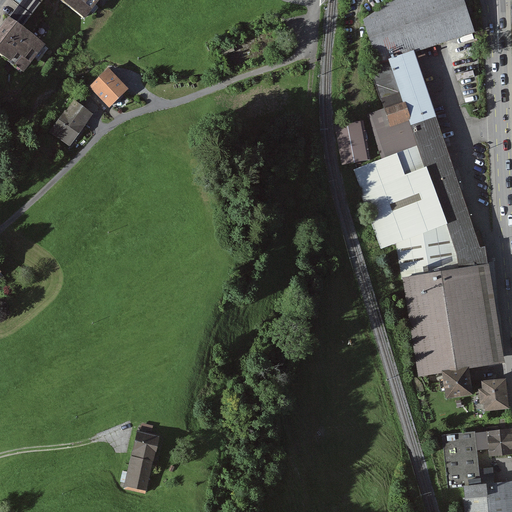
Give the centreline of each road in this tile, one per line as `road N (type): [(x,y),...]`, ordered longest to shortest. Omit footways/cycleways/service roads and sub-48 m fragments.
road 1 (unclassified): [(313,0),(297,57),(122,117),(0,231)]
road 2 (primary): [(495,0),(511,281)]
